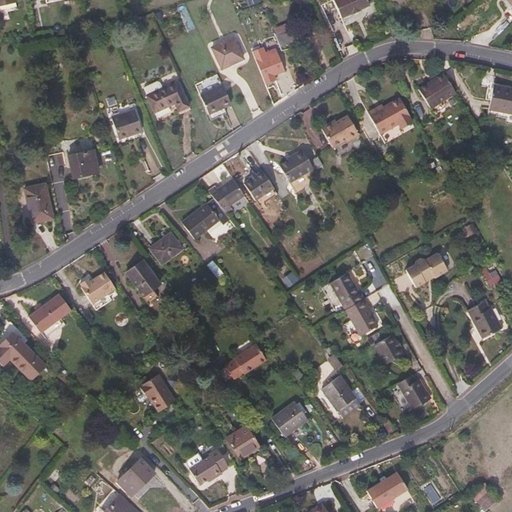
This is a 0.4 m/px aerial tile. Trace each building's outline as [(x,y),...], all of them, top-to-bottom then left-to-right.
[(361,10),(369,6),(366,0),(334,0),(332,1),(341,19),(349,15),(351,16),(355,14),(360,12),(360,11),(361,10)] [(429,28),(421,29),(423,37),(430,36),(429,28)] [(294,42),(289,30),(276,35),(281,48),(294,42)] [(231,32),(208,44),(210,49),(234,37),(231,32)] [(241,57),(233,39),(212,49),(221,70),(243,61),(241,57)] [(285,73),(277,53),(255,62),(263,82),(285,73)] [(430,111),(457,96),(444,76),(418,90),(430,111)] [(190,111),(178,83),(147,97),(154,114),(175,105),(180,116),(190,111)] [(231,105),(222,87),(200,97),(208,116),(231,105)] [(511,114),(511,90),(503,89),(502,91),(487,88),(483,110),(511,114)] [(410,117),(399,99),(378,111),(376,109),(367,114),(379,135),(398,125),(400,129),(402,129),(411,124),(409,119),(410,117)] [(142,133),(135,111),(111,119),(118,141),(142,133)] [(358,136),(347,117),(332,125),(330,124),(320,129),(331,149),(348,139),(349,141),(358,136)] [(311,167),(300,148),(291,154),(292,156),(278,164),(287,182),(311,167)] [(94,173),(89,152),(63,157),(68,180),(86,176),(85,175),(94,173)] [(250,201),(252,201),(256,207),(273,195),(258,172),(251,177),(250,174),(244,178),(245,181),(239,185),(250,201)] [(224,207),(239,197),(228,179),(213,190),(211,188),(204,193),(209,199),(221,214),(226,210),(224,207)] [(49,220),(41,186),(20,190),(28,224),(49,220)] [(226,221),(221,214),(209,199),(178,223),(191,241),(216,221),(220,226),(226,221)] [(461,238),(464,236),(472,232),(467,223),(457,229),(461,238)] [(178,250),(166,235),(146,249),(157,265),(178,250)] [(443,272),(432,253),(420,260),(419,259),(418,260),(415,259),(411,261),(410,265),(400,270),(411,289),(421,283),(419,281),(429,277),(430,279),(443,272)] [(156,285),(139,261),(122,274),(144,305),(154,298),(149,290),(156,285)] [(212,261),(206,267),(217,278),(223,272),(212,261)] [(290,289),(300,279),(292,271),(282,280),(290,289)] [(104,295),(111,290),(100,273),(86,282),(84,280),(77,285),(78,287),(77,288),(92,312),(108,302),(104,295)] [(360,300),(356,293),(355,293),(353,293),(343,273),(325,283),(341,311),(360,300)] [(61,324),(57,318),(66,311),(55,295),(24,317),(36,334),(38,332),(42,338),(61,324)] [(373,326),(362,308),(364,307),(363,305),(360,300),(341,311),(356,337),(373,326)] [(498,328),(487,309),(484,309),(480,302),(462,311),(470,325),(478,340),(480,338),(498,328)] [(42,367),(21,345),(24,341),(6,323),(0,329),(0,365),(6,360),(27,381),(42,367)] [(394,341),(391,342),(387,335),(370,345),(381,365),(398,355),(394,348),(397,347),(394,341)] [(240,376),(263,362),(261,359),(252,344),(229,359),(240,376)] [(128,371),(135,366),(129,355),(121,360),(128,371)] [(337,365),(331,356),(325,360),(332,369),(337,365)] [(171,402),(154,375),(137,385),(138,387),(136,389),(143,399),(145,398),(154,413),(171,402)] [(363,399),(354,386),(346,392),(335,376),(318,389),(333,411),(351,399),(354,404),(363,399)] [(426,400),(414,380),(396,389),(408,410),(426,400)] [(378,403),(372,395),(368,398),(374,406),(378,403)] [(280,437),(304,420),(291,402),(267,419),(280,437)] [(393,431),(384,420),(379,424),(387,436),(393,431)] [(256,447),(243,425),(222,438),(235,460),(256,447)] [(216,472),(224,467),(213,449),(205,454),(206,456),(198,461),(193,454),(183,461),(182,463),(185,469),(195,485),(209,477),(211,478),(218,474),(216,472)] [(128,497),(151,474),(136,459),(114,481),(128,497)] [(409,491),(398,472),(366,491),(377,509),(409,491)] [(480,511),(483,511),(497,504),(485,484),(470,492),(480,511)] [(311,492),(293,501),(298,511),(304,511),(312,509),(308,501),(314,498),(311,492)] [(136,511),(116,494),(106,506),(109,508),(105,511),(136,511)]
